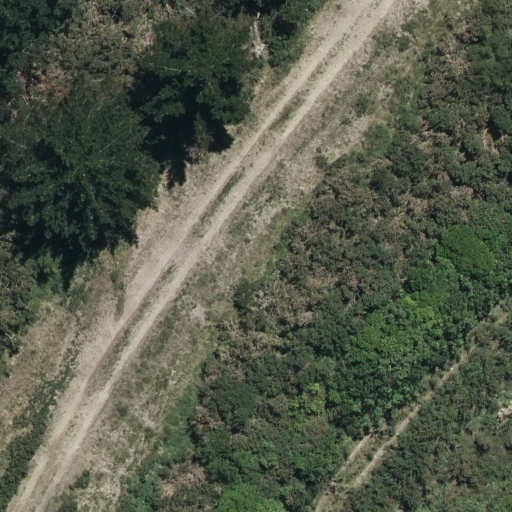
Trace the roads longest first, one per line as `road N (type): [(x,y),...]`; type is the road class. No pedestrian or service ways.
road 1 (track): [(404,0),(203,264),(41,511)]
road 2 (track): [(511,290),(379,428),(331,511)]
